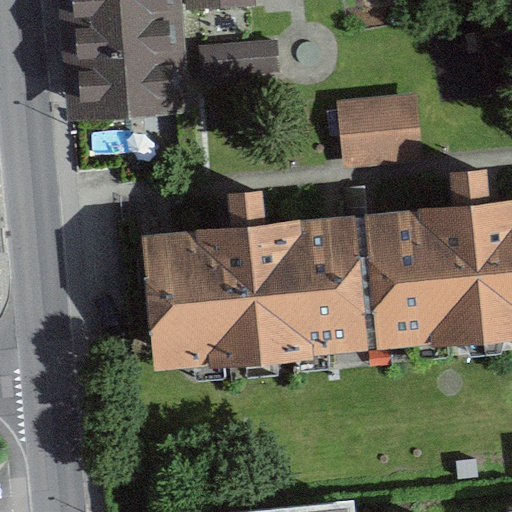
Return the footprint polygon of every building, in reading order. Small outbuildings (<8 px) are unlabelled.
[(179,0),(58,0),(68,122),(188,113),(179,0)] [(415,95),(336,101),(341,163),(420,158),(415,95)] [(511,209),(352,226),(367,350),(511,335),(511,209)] [(135,373),(367,350),(352,226),(123,249),(135,373)] [(363,511),(363,502),(249,511),(363,511)]
